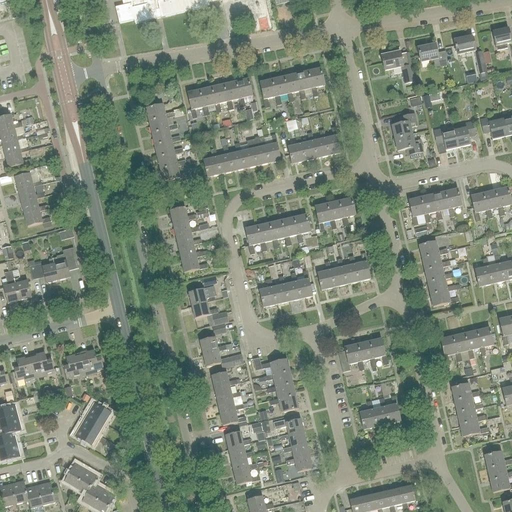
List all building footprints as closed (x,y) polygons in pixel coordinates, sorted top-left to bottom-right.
[(134,21),(135,25),(150,21),(155,19),(161,18),(162,18),(210,7),(208,2),(214,0),(120,0),(121,0),(122,0),(123,6),(115,8),(119,25),(134,21)] [(508,29),(493,32),(496,47),(497,51),(507,49),(506,45),(511,44),(508,29)] [(457,56),(475,52),(472,38),(453,42),(457,56)] [(435,70),(448,67),(445,53),(437,54),(435,45),(417,49),(420,64),(433,61),(435,70)] [(478,75),(487,73),(482,52),(474,54),(477,67),(476,67),(478,75)] [(414,83),(409,60),(401,61),(399,53),(381,57),(384,72),(400,68),(404,85),(414,83)] [(320,70),(308,73),(312,90),(311,90),(313,99),(317,98),(315,89),(324,87),(320,70)] [(312,90),(308,73),(296,76),(300,92),(299,93),(301,101),(305,100),(303,92),(311,90),(312,90)] [(300,92),(296,76),(284,78),(288,95),(287,96),(289,104),(293,103),(291,94),(299,93),(300,92)] [(288,95),(284,78),(272,81),(276,98),(275,98),(277,107),(281,106),(279,97),(287,96),(288,95)] [(248,80),(236,83),(239,100),(238,100),(240,109),(245,108),(243,99),(252,97),(248,80)] [(276,98),(272,81),(259,84),(263,100),(262,101),(265,110),(269,109),(267,100),(275,98),(276,98)] [(231,102),(238,100),(239,100),(236,83),(223,86),(227,103),(226,103),(228,112),(233,111),(231,102)] [(218,105),(226,103),(227,103),(223,86),(211,89),(215,106),(214,106),(216,115),(220,114),(218,105)] [(206,108),(214,106),(215,106),(211,89),(199,91),(203,108),(202,109),(204,117),(208,116),(206,108)] [(194,110),(202,109),(203,108),(199,91),(187,94),(191,111),(190,111),(192,120),(196,119),(194,110)] [(420,98),(411,101),(413,108),(422,106),(420,98)] [(165,118),(166,120),(175,118),(174,113),(165,116),(163,106),(145,110),(148,122),(165,118)] [(173,111),(174,113),(175,118),(184,116),(183,109),(173,111)] [(508,119),(501,121),(505,138),(511,136),(511,113),(507,115),(508,119)] [(391,127),(394,140),(413,136),(411,129),(417,127),(414,115),(401,118),(402,125),(391,127)] [(0,119),(0,132),(14,129),(14,130),(22,128),(21,123),(13,125),(11,116),(0,119)] [(167,128),(166,120),(165,118),(148,122),(151,135),(168,131),(169,132),(178,130),(177,125),(167,128)] [(492,141),(505,138),(501,121),(493,123),(492,119),(480,121),(483,135),(491,134),(492,141)] [(462,130),(454,132),(457,149),(471,146),(469,138),(476,137),(472,123),(461,126),(462,130)] [(191,126),(193,136),(199,134),(196,124),(191,126)] [(0,132),(0,136),(2,145),(17,141),(17,142),(25,140),(24,136),(16,138),(14,130),(14,129),(0,132)] [(324,140),(328,157),(341,155),(337,138),(338,138),(335,129),(331,130),(332,138),(325,140),(324,140)] [(446,152),(457,149),(454,132),(446,134),(445,129),(433,132),(436,146),(444,144),(446,152)] [(170,140),(169,132),(168,131),(151,135),(154,147),(171,143),(172,144),(180,142),(179,138),(170,140)] [(316,160),(328,157),(324,140),(325,140),(323,131),(318,132),(320,141),(313,143),(312,143),(316,160)] [(304,163),(316,160),(312,143),(313,143),(311,134),(306,135),(308,144),(301,146),(300,146),(304,163)] [(272,146),(265,147),(264,147),(268,165),(280,162),(276,146),(277,145),(275,136),(270,137),(272,146)] [(413,136),(394,140),(397,153),(408,150),(411,161),(420,159),(419,155),(423,154),(421,142),(414,143),(413,136)] [(291,166),(304,163),(300,146),(301,146),(299,137),(294,138),(296,147),(288,149),(291,166)] [(239,153),(243,170),(268,165),(264,147),(265,147),(263,139),(246,142),(248,151),(241,153),(239,153)] [(2,145),(5,157),(20,154),(29,152),(27,148),(19,150),(17,142),(17,141),(2,145)] [(173,152),(172,144),(171,143),(154,147),(157,159),(174,155),(174,156),(183,154),(182,150),(173,152)] [(231,173),(243,170),(239,153),(241,153),(239,144),(235,145),(236,154),(229,155),(227,156),(231,173)] [(219,176),(231,173),(227,156),(229,155),(227,147),(222,148),(224,157),(217,158),(215,159),(219,176)] [(207,179),(219,176),(215,159),(217,158),(215,150),(210,151),(212,159),(203,161),(207,179)] [(20,154),(5,157),(8,170),(23,166),(23,167),(32,164),(31,160),(22,162),(20,154)] [(176,164),(174,156),(174,155),(157,159),(160,171),(177,167),(177,169),(186,167),(185,162),(176,164)] [(179,176),(177,169),(177,167),(160,171),(163,184),(179,180),(179,181),(189,179),(188,174),(179,176)] [(15,179),(18,191),(33,187),(33,188),(41,186),(40,182),(32,184),(30,175),(15,179)] [(18,191),(21,203),(36,200),(44,198),(43,194),(35,196),(33,188),(33,187),(18,191)] [(507,189),(495,192),(499,209),(498,209),(500,218),(504,217),(502,208),(511,206),(507,189)] [(457,190),(445,193),(449,210),(447,211),(449,219),(454,218),(451,209),(461,207),(457,190)] [(490,211),(498,209),(499,209),(495,192),(483,195),(487,212),(485,212),(487,221),(492,219),(490,211)] [(445,193),(433,196),(437,213),(435,214),(437,222),(442,221),(440,212),(447,211),(449,210),(445,193)] [(478,214),(485,212),(487,212),(483,195),(470,198),(474,214),(473,215),(476,223),(480,222),(478,214)] [(433,196),(420,199),(424,216),(423,216),(425,225),(430,224),(428,215),(435,214),(437,213),(433,196)] [(416,218),(423,216),(424,216),(420,199),(408,202),(412,219),(411,219),(413,228),(418,227),(416,218)] [(21,203),(24,216),(39,212),(39,213),(47,211),(46,206),(38,208),(36,200),(21,203)] [(351,200),(339,203),(343,220),(342,220),(344,229),(348,228),(346,219),(355,217),(351,200)] [(334,222),(342,220),(343,220),(339,203),(327,206),(330,222),(329,223),(331,231),(336,230),(334,222)] [(322,224),(329,223),(330,222),(327,206),(314,209),(318,225),(317,225),(319,234),(324,233),(322,224)] [(169,212),(172,224),(187,221),(188,222),(196,221),(195,216),(187,218),(184,208),(169,212)] [(203,210),(203,212),(196,214),(197,219),(209,217),(207,209),(203,210)] [(39,212),(24,216),(27,228),(42,224),(42,225),(51,223),(49,218),(41,221),(39,213),(39,212)] [(296,237),(298,245),(299,249),(303,247),(301,236),(310,234),(306,216),(294,219),(297,236),(296,237)] [(288,238),(296,237),(297,236),(294,219),(281,222),(285,239),(284,239),(286,248),(290,247),(288,238)] [(172,224),(175,237),(190,233),(190,235),(199,233),(198,228),(189,230),(188,222),(187,221),(172,224)] [(276,241),(284,239),(285,239),(281,222),(269,225),(273,242),(272,242),(273,251),(278,250),(276,241)] [(264,244),(272,242),(273,242),(269,225),(257,228),(261,245),(260,245),(262,253),(266,252),(264,244)] [(252,247),(260,245),(261,245),(257,228),(245,231),(248,247),(247,247),(250,256),(254,255),(252,247)] [(190,233),(175,237),(178,249),(193,246),(193,247),(201,245),(201,241),(192,243),(190,235),(190,233)] [(418,247),(421,260),(438,256),(439,257),(447,255),(446,251),(438,253),(435,243),(418,247)] [(193,246),(178,249),(181,262),(196,258),(196,259),(204,257),(203,253),(195,255),(193,247),(193,246)] [(64,257),(52,260),(58,282),(70,279),(68,272),(78,269),(73,249),(63,252),(64,257)] [(503,282),(511,280),(511,266),(511,263),(511,262),(511,259),(511,254),(506,255),(508,263),(500,265),(499,265),(503,282)] [(354,266),(358,284),(370,281),(366,264),(367,264),(365,255),(360,256),(362,264),(355,266),(354,266)] [(438,256),(421,260),(424,272),(441,268),(441,269),(450,267),(449,263),(441,265),(439,257),(438,256)] [(345,286),(358,284),(354,266),(355,266),(353,257),(348,258),(350,267),(342,269),(341,269),(345,286)] [(491,285),(503,282),(499,265),(500,265),(498,257),(494,258),(496,266),(488,268),(487,268),(491,285)] [(196,258),(181,262),(183,274),(198,271),(199,271),(207,270),(206,265),(198,267),(196,259),(196,258)] [(478,288),(491,285),(487,268),(488,268),(486,259),(482,261),(484,269),(474,271),(478,288)] [(58,282),(52,260),(48,261),(50,266),(42,268),(41,265),(35,266),(38,280),(44,278),(46,285),(58,282)] [(333,289),(345,286),(341,269),(342,269),(340,260),(336,261),(338,270),(330,272),(329,272),(333,289)] [(321,292),(333,289),(329,272),(330,272),(329,263),(324,264),(326,273),(317,275),(321,292)] [(32,281),(38,280),(35,266),(29,268),(32,281)] [(441,268),(424,272),(427,284),(444,280),(444,281),(453,279),(452,275),(443,277),(441,269),(441,268)] [(296,283),(300,301),(312,298),(308,281),(309,281),(307,272),(302,273),(304,282),(296,283)] [(7,287),(3,288),(7,305),(19,302),(14,280),(12,273),(4,275),(7,287)] [(288,303),(300,301),(296,283),(294,275),(290,275),(292,284),(285,286),(284,286),(288,303)] [(275,306),(288,303),(284,286),(285,286),(283,277),(278,278),(280,287),(272,289),(271,289),(275,306)] [(203,288),(217,285),(215,278),(202,281),(203,288)] [(18,279),(14,280),(19,302),(31,299),(27,282),(19,284),(18,279)] [(263,309),(275,306),(271,289),(272,289),(270,280),(266,281),(268,290),(259,292),(263,309)] [(444,280),(427,284),(430,296),(447,292),(447,293),(456,291),(455,287),(446,289),(444,281),(444,280)] [(188,294),(191,306),(206,303),(206,304),(214,302),(214,298),(205,300),(203,290),(188,294)] [(447,292),(430,296),(433,308),(449,305),(459,303),(458,299),(449,301),(447,293),(447,292)] [(209,316),(217,314),(216,310),(208,312),(206,304),(206,303),(191,306),(194,320),(209,316)] [(214,327),(224,325),(228,324),(225,313),(211,316),(214,327)] [(506,337),(511,335),(511,321),(511,318),(499,320),(503,338),(502,338),(504,347),(508,345),(506,337)] [(224,325),(214,327),(212,327),(214,337),(226,335),(224,325)] [(489,329),(477,332),(481,349),(479,349),(482,358),(486,357),(484,348),(493,346),(489,329)] [(481,349),(477,332),(465,335),(469,352),(467,352),(470,361),(474,360),(472,351),(479,349),(481,349)] [(469,352),(465,335),(453,337),(457,355),(455,355),(458,364),(462,363),(460,354),(467,352),(469,352)] [(457,355),(453,337),(440,340),(444,357),(443,358),(445,367),(450,366),(448,357),(455,355),(457,355)] [(214,339),(199,342),(202,355),(217,352),(218,353),(226,352),(225,347),(217,349),(214,339)] [(381,340),(368,343),(372,360),(374,360),(381,358),(383,367),(387,366),(385,357),(384,357),(381,340)] [(369,361),(371,370),(372,373),(376,372),(374,360),(372,360),(368,343),(356,346),(360,363),(361,362),(369,361)] [(344,352),(337,354),(342,374),(349,372),(348,365),(357,364),(359,372),(363,371),(361,362),(360,363),(356,346),(344,349),(344,352)] [(94,352),(80,355),(85,377),(97,374),(97,372),(104,370),(100,357),(96,358),(94,352)] [(217,352),(202,355),(205,368),(220,365),(229,363),(228,359),(219,361),(218,353),(217,352)] [(44,354),(30,358),(36,379),(48,376),(47,374),(54,373),(51,359),(46,360),(44,354)] [(74,380),(85,377),(80,355),(66,359),(68,365),(63,366),(66,380),(73,378),(74,380)] [(233,368),(244,365),(241,355),(231,358),(233,368)] [(24,382),(36,379),(30,358),(16,361),(18,367),(13,369),(17,382),(24,380),(24,382)] [(270,369),(271,376),(272,378),(289,374),(286,361),(270,365),(270,364),(260,366),(261,371),(270,369)] [(106,389),(113,387),(109,369),(102,371),(106,389)] [(210,377),(213,390),(229,386),(229,387),(237,385),(236,381),(228,383),(226,374),(210,377)] [(272,378),(271,376),(263,378),(264,383),(273,381),(274,388),(274,390),(292,386),(289,374),(272,378)] [(506,407),(511,405),(511,378),(509,379),(511,388),(502,390),(506,407)] [(229,386),(213,390),(216,402),(231,399),(232,399),(240,397),(239,393),(231,395),(229,387),(229,386)] [(274,390),(274,388),(266,390),(267,395),(275,393),(277,401),(277,402),(294,398),(292,386),(274,390)] [(471,398),(471,399),(480,397),(479,393),(470,395),(468,386),(451,390),(454,402),(471,398)] [(73,397),(71,388),(64,389),(65,395),(66,398),(73,397)] [(383,409),(387,426),(399,423),(396,407),(394,397),(390,398),(392,407),(385,408),(383,409)] [(277,402),(277,401),(268,402),(269,407),(278,405),(280,414),(297,410),(294,398),(277,402)] [(474,410),(474,411),(482,409),(481,405),(473,407),(471,399),(471,398),(454,402),(457,414),(474,410)] [(231,399),(216,402),(219,415),(234,411),(235,412),(243,410),(241,405),(233,407),(232,399),(231,399)] [(375,429),(387,426),(383,409),(385,408),(383,400),(378,401),(380,410),(372,411),(371,412),(375,429)] [(362,432),(375,429),(371,412),(372,411),(370,403),(366,404),(368,412),(358,414),(362,432)] [(87,415),(105,425),(111,414),(94,404),(87,415)] [(0,410),(0,423),(18,419),(15,406),(0,410)] [(476,422),(477,423),(485,422),(484,417),(476,419),(474,411),(474,410),(457,414),(459,426),(476,422)] [(234,411),(219,415),(222,427),(237,424),(245,422),(244,418),(236,420),(235,412),(234,411)] [(268,420),(266,412),(259,414),(261,422),(268,420)] [(81,426),(98,437),(105,425),(87,415),(81,426)] [(1,437),(14,433),(21,431),(18,419),(0,423),(0,431),(1,436),(1,437)] [(299,421),(285,424),(285,421),(273,424),(274,431),(285,429),(287,436),(287,437),(302,433),(299,421)] [(261,423),(262,424),(263,433),(270,432),(267,422),(261,423)] [(478,431),(477,423),(476,422),(459,426),(462,438),(478,435),(479,436),(488,433),(487,429),(478,431)] [(262,432),(260,424),(250,426),(252,435),(262,432)] [(92,448),(98,437),(81,426),(74,437),(92,448)] [(0,450),(17,446),(14,433),(1,437),(1,436),(0,436),(0,450)] [(305,445),(302,433),(287,437),(287,436),(279,438),(280,443),(288,441),(290,449),(305,445)] [(224,437),(227,450),(242,447),(251,445),(250,440),(241,442),(239,434),(224,437)] [(19,445),(23,457),(30,455),(26,443),(19,445)] [(305,445),(290,449),(282,451),(283,455),(291,453),(293,461),(308,458),(305,445)] [(17,446),(0,450),(0,462),(0,463),(20,458),(17,446)] [(230,462),(245,459),(253,457),(252,453),(244,455),(242,447),(227,450),(230,462)] [(504,466),(504,467),(511,465),(511,462),(511,460),(503,462),(501,453),(484,457),(486,470),(504,466)] [(308,458),(293,461),(285,463),(286,467),(294,466),(296,474),(311,471),(308,458)] [(247,467),(245,459),(230,462),(233,474),(248,471),(256,469),(255,465),(247,467)] [(64,483),(75,489),(86,471),(75,465),(64,483)] [(507,478),(507,479),(511,478),(511,473),(506,475),(504,467),(504,466),(486,470),(489,482),(507,478)] [(283,470),(277,471),(280,483),(286,481),(283,470)] [(87,496),(93,485),(97,478),(86,471),(75,489),(86,496),(87,496)] [(248,471),(233,474),(236,487),(259,482),(258,477),(250,479),(248,471)] [(511,485),(508,487),(507,479),(507,478),(489,482),(492,494),(509,491),(511,490),(511,485)] [(16,506),(28,503),(29,502),(26,490),(25,486),(24,482),(11,486),(12,488),(16,503),(15,503),(16,506)] [(50,484),(38,487),(39,489),(38,489),(42,505),(43,507),(55,504),(50,484)] [(104,491),(93,485),(87,496),(86,496),(82,503),(94,509),(104,491)] [(12,488),(11,486),(0,488),(0,494),(4,509),(16,506),(15,503),(16,503),(12,488)] [(29,502),(28,503),(30,510),(43,507),(42,505),(38,489),(39,489),(38,487),(26,490),(29,502)] [(410,487),(398,490),(402,505),(401,505),(402,511),(406,511),(405,504),(414,502),(410,487)] [(402,505),(398,490),(386,493),(389,508),(389,511),(394,511),(393,507),(401,505),(402,505)] [(104,491),(94,509),(98,511),(106,511),(115,497),(104,491)] [(389,508),(386,493),(373,496),(377,511),(376,511),(381,511),(381,510),(389,508)] [(377,511),(373,496),(361,499),(363,511),(372,511),(376,511),(377,511)] [(246,502),(248,511),(258,511),(264,511),(265,511),(272,509),(271,505),(264,507),(261,498),(246,502)] [(363,511),(361,499),(348,502),(350,511),(363,511)] [(511,511),(511,501),(502,504),(503,511),(511,511)]
